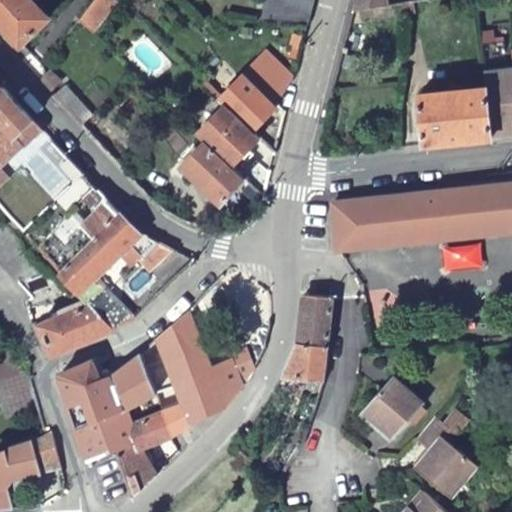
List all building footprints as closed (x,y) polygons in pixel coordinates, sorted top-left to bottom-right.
[(0,0),(0,24),(20,44),(48,16),(33,1),(34,0),(0,0)] [(91,30),(116,0),(93,0),(79,18),(91,30)] [(315,0),(264,0),(259,22),(308,28),(315,0)] [(356,0),(353,14),(391,8),(389,0),(356,0)] [(274,108),(284,116),(294,78),(266,50),(218,98),(223,103),(252,130),(274,108)] [(511,70),(485,74),(486,88),(492,136),(511,134),(511,110),(511,108),(511,70)] [(42,81),(51,91),(60,82),(50,73),(42,81)] [(0,82),(0,156),(18,139),(24,139),(39,124),(0,82)] [(65,86),(55,95),(66,108),(76,98),(65,86)] [(418,94),(423,145),(492,138),(492,136),(486,88),(418,94)] [(66,108),(81,123),(91,113),(76,98),(66,108)] [(259,138),(252,130),(223,103),(196,131),(205,141),(232,166),(259,138)] [(245,179),(232,166),(205,141),(183,163),(222,203),(245,179)] [(511,183),(457,189),(333,203),(336,225),(338,249),(511,231),(511,183)] [(61,268),(120,211),(99,188),(89,198),(97,207),(66,237),(55,227),(38,243),(61,268)] [(61,268),(94,304),(114,326),(135,315),(98,274),(121,250),(135,262),(144,253),(154,262),(170,245),(143,232),(139,229),(135,227),(120,211),(61,268)] [(0,266),(32,302),(67,292),(0,218),(0,266)] [(298,343),(284,375),(325,379),(334,297),(304,294),(298,343)] [(114,326),(94,304),(35,326),(45,357),(102,333),(114,326)] [(188,310),(157,337),(179,402),(162,408),(171,432),(187,423),(225,407),(254,368),(244,353),(207,366),(188,310)] [(156,366),(149,344),(141,351),(147,369),(156,366)] [(61,377),(88,456),(117,442),(137,433),(132,417),(126,401),(156,391),(147,369),(141,351),(113,371),(103,376),(93,358),(62,371),(61,377)] [(38,408),(28,369),(0,377),(0,402),(5,418),(38,408)] [(394,438),(425,403),(394,375),(363,411),(394,438)] [(133,471),(139,489),(155,473),(142,447),(171,432),(162,408),(132,417),(137,433),(117,442),(126,473),(133,471)] [(450,427),(437,417),(417,440),(430,451),(415,468),(452,498),(478,466),(443,437),(450,427)] [(0,508),(15,506),(11,487),(11,476),(43,473),(43,470),(64,466),(52,429),(45,432),(0,451),(0,508)] [(447,511),(423,491),(404,511),(447,511)]
